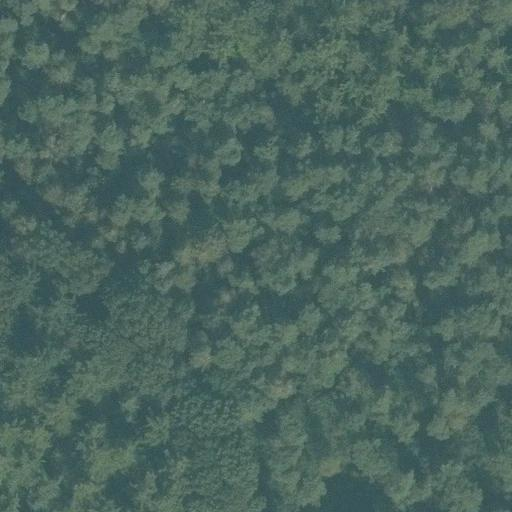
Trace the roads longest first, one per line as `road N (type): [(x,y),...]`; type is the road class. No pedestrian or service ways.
road 1 (track): [(0,110),(152,21),(511,56)]
road 2 (track): [(511,330),(216,373),(221,511)]
